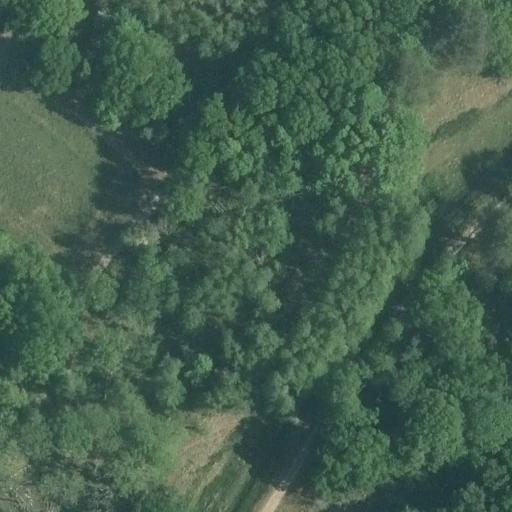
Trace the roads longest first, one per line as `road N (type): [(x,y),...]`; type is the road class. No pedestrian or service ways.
road 1 (track): [(0,388),(169,186)]
road 2 (track): [(169,186),(224,118),(299,0)]
